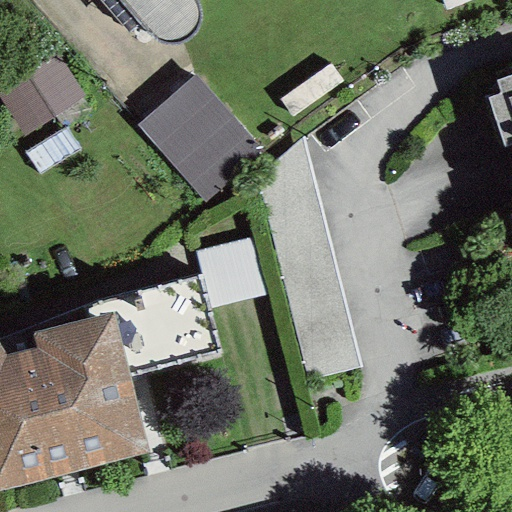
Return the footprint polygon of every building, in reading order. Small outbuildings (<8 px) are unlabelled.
[(117,0),(139,25),(149,35),(157,41),(169,45),(181,43),(193,37),(198,28),(201,18),(199,8),(194,0),(117,0)] [(0,91),(0,101),(23,137),(84,98),(56,56),(0,91)] [(192,76),(136,125),(203,201),(259,151),(192,76)] [(511,76),(495,83),(499,95),(486,99),(503,149),(510,147),(511,154),(511,175),(507,178),(511,193),(511,76)] [(40,176),(80,151),(66,130),(26,155),(40,176)] [(214,299),(259,290),(248,234),(203,244),(214,299)] [(0,490),(149,453),(129,378),(221,354),(200,277),(79,310),(29,329),(31,334),(35,349),(5,356),(0,348),(0,490)]
